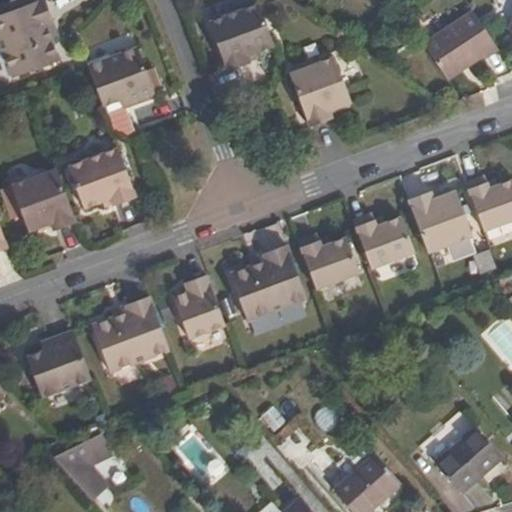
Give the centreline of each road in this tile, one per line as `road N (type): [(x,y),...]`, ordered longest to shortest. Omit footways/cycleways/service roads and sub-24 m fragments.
road 1 (residential): [(511,110),(241,210)]
road 2 (residential): [(241,210),(0,301)]
road 3 (residential): [(166,0),(241,210)]
